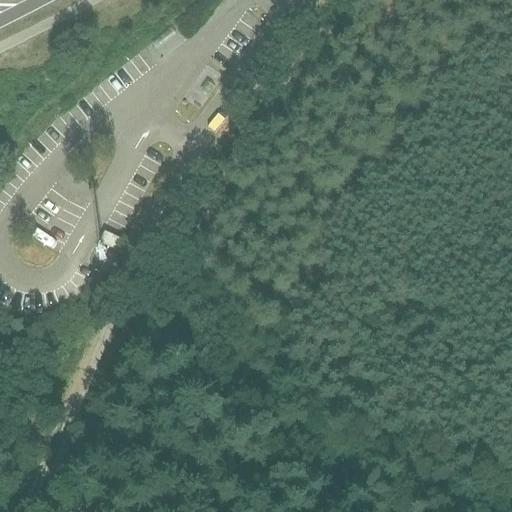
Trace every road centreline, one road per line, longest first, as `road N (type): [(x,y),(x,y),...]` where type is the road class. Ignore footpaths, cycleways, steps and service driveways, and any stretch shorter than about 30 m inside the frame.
road 1 (track): [(24,511),(113,307)]
road 2 (unclassified): [(194,144),(299,0)]
